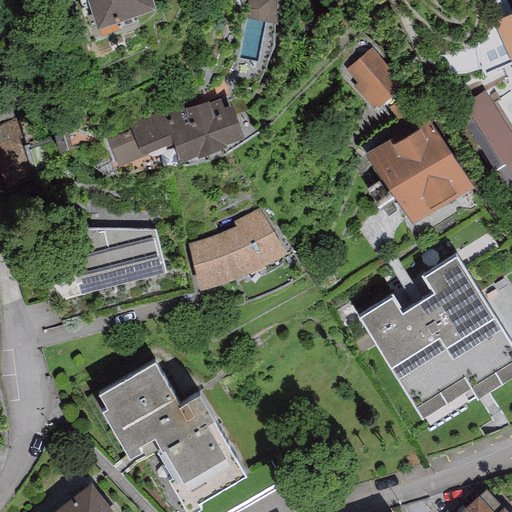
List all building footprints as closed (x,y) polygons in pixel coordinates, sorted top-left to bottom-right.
[(86,0),(97,33),(156,14),(151,0),(86,0)] [(247,0),(246,18),(276,25),(275,0),(247,0)] [(511,16),(493,25),(511,68),(511,16)] [(371,49),(345,70),(356,84),(353,87),(373,112),(403,89),(371,49)] [(511,137),(484,92),(454,111),(494,175),(495,174),(511,163),(511,137)] [(187,112),(183,101),(102,128),(115,168),(174,148),(180,168),(198,162),(199,165),(227,156),(226,152),(244,146),(232,111),(225,113),(221,101),(187,112)] [(427,121),(366,159),(411,232),(473,194),(427,121)] [(511,163),(495,174),(507,195),(511,190),(511,163)] [(194,244),(188,246),(199,296),(204,295),(211,293),(220,289),(232,284),(240,280),(248,278),(257,274),(266,269),(279,263),(287,258),(259,210),(233,223),(236,229),(229,233),(223,234),(217,237),(210,239),(204,241),(199,242),(194,244)] [(165,278),(155,233),(85,231),(40,239),(53,290),(62,302),(79,298),(80,301),(165,278)] [(392,306),(360,326),(422,427),(469,398),(477,410),(511,388),(511,356),(457,265),(423,284),(434,301),(401,321),(392,306)] [(152,373),(100,404),(110,421),(103,424),(131,470),(157,454),(162,462),(158,464),(173,488),(168,491),(181,511),(201,511),(245,486),(198,409),(181,419),(152,373)] [(478,486),(451,511),(511,511),(511,506),(503,498),(496,504),(478,486)] [(108,511),(91,490),(61,511),(108,511)]
